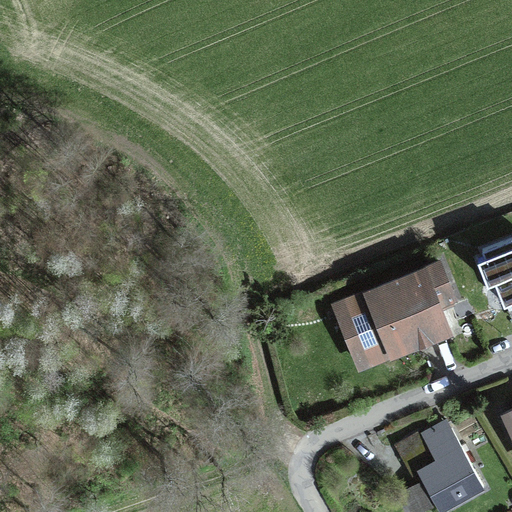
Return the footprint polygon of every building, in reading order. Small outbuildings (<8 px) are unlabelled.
[(511,229),(480,243),(506,305),(511,302),(511,229)] [(437,253),(328,299),(357,367),(449,328),(441,307),(457,300),(437,253)] [(511,403),(500,409),(511,436),(511,403)] [(397,433),(429,421),(423,407),(391,419),(397,433)] [(445,415),(395,442),(416,479),(398,489),(410,511),(411,511),(432,501),(437,511),(484,485),(445,415)]
